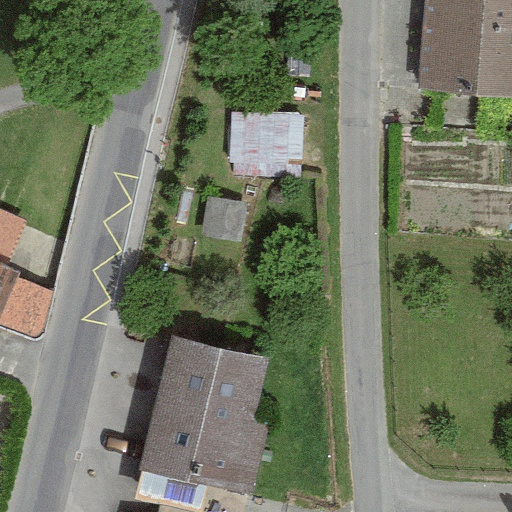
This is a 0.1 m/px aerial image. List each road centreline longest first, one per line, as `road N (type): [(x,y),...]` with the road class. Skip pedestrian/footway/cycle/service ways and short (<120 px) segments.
road 1 (tertiary): [(37,511),(154,0)]
road 2 (residential): [(389,511),(370,395),(366,0)]
road 3 (unknown): [(388,508),(511,509)]
